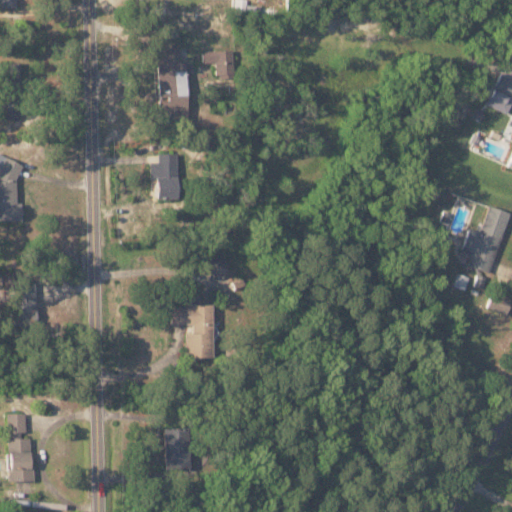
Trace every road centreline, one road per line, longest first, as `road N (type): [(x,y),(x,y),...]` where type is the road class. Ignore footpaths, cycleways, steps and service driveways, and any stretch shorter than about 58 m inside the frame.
road 1 (residential): [(88,0),(99,511)]
road 2 (residential): [(436,511),(511,372)]
